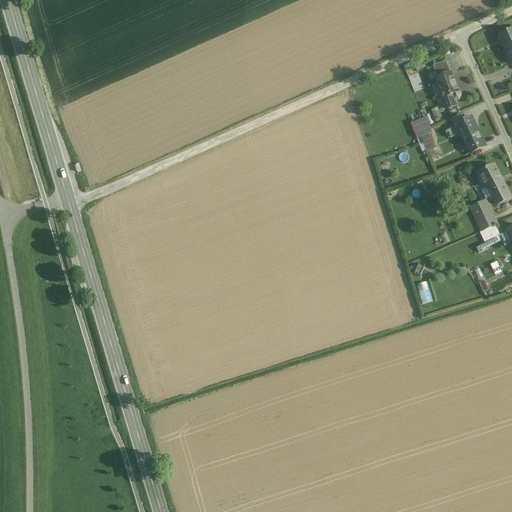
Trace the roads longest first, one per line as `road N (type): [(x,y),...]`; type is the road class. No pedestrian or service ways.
road 1 (residential): [(458,35),(70,205)]
road 2 (secondary): [(161,511),(70,205)]
road 3 (track): [(29,511),(21,344),(4,221)]
road 4 (secondary): [(70,205),(8,0)]
road 5 (residential): [(511,151),(458,35)]
